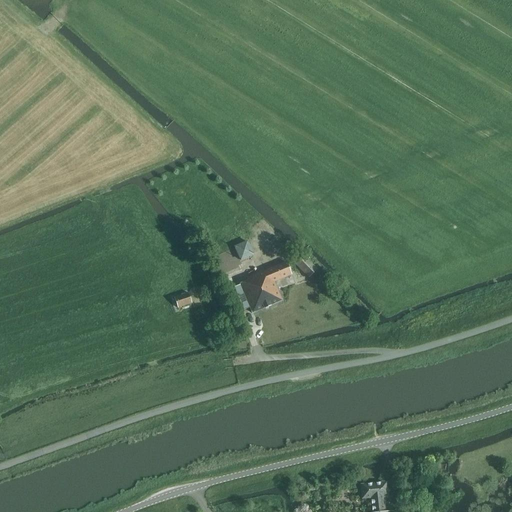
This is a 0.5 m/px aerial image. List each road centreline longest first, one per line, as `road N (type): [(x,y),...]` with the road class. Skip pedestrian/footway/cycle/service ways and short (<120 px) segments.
road 1 (unclassified): [(0,471),(238,389),(426,350),(511,320)]
road 2 (unclassified): [(123,511),(207,483),(511,409)]
road 3 (unknown): [(393,357),(368,351),(268,359),(250,326)]
